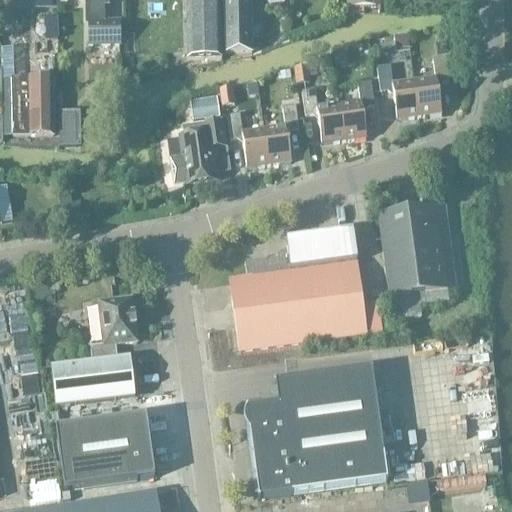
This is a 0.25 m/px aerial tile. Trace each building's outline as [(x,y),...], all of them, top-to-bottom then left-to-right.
[(134,0),(135,20),(142,20),(142,47),(169,47),(167,0),(134,0)] [(185,0),(186,61),(220,61),(219,0),(185,0)] [(223,0),(224,55),(250,55),(249,0),(223,0)] [(379,0),(346,0),(347,10),(380,10),(379,0)] [(118,22),(86,23),(86,48),(120,47),(118,22)] [(395,37),(397,54),(409,53),(407,36),(395,37)] [(435,81),(413,84),(418,121),(441,118),(436,87),(449,86),(445,61),(432,62),(435,81)] [(418,121),(413,84),(392,87),(389,68),(376,70),(380,95),(392,94),(396,124),(418,121)] [(295,88),(308,85),(306,69),(293,71),(295,88)] [(52,83),(11,83),(12,139),(29,139),(29,138),(53,138),(52,83)] [(359,105),(338,108),(343,145),(365,142),(361,111),(373,110),(370,85),(357,87),(359,105)] [(218,92),(220,109),(221,109),(222,116),(234,115),(233,108),(231,90),(218,92)] [(343,145),(338,108),(317,111),(314,93),(301,95),(304,119),(317,118),(321,148),(343,145)] [(213,98),(188,101),(192,121),(216,117),(213,98)] [(284,130),(263,132),(268,169),(290,166),(286,136),(298,134),(295,109),(282,111),(284,130)] [(268,169),(263,132),(242,136),(239,117),(226,119),(229,144),(242,142),(246,172),(268,169)] [(178,139),(181,159),(168,161),(172,188),(185,186),(185,188),(217,183),(212,152),(225,150),(222,125),(202,127),(203,135),(178,139)] [(448,305),(446,295),(436,219),(446,217),(445,209),(378,218),(389,302),(390,319),(406,317),(407,322),(421,320),(420,315),(419,309),(448,305)] [(276,257),(276,261),(245,265),(247,281),(229,284),(239,355),(302,346),(302,348),(365,339),(355,266),(350,237),(286,245),(287,251),(282,252),(276,257)] [(50,369),(55,409),(134,399),(129,360),(116,361),(115,347),(134,345),(134,346),(136,345),(131,301),(97,305),(97,307),(98,307),(102,348),(90,349),(90,346),(88,346),(91,364),(50,369)] [(436,346),(436,363),(468,363),(468,345),(436,346)] [(258,502),(386,484),(370,371),(274,384),(277,407),(245,412),(258,502)] [(135,483),(136,483),(153,480),(150,455),(150,454),(145,419),(54,431),(62,493),(135,483)] [(484,478),(436,484),(437,493),(485,487),(484,478)] [(157,511),(154,495),(62,510),(51,511),(157,511)]
